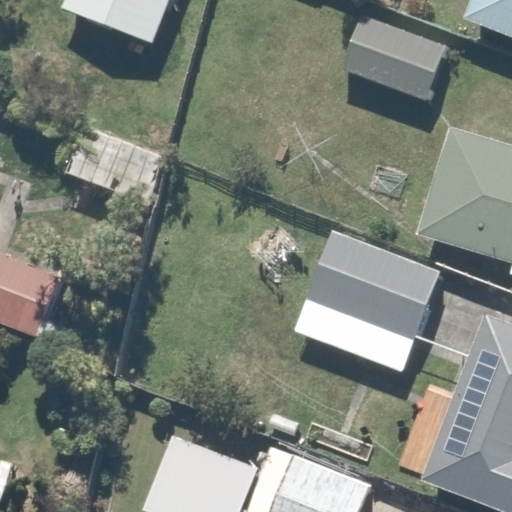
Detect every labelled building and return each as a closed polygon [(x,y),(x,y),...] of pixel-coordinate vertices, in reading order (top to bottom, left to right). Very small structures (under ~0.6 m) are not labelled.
[(182,0),(75,0),(72,8),(166,43),(182,0)] [(511,0),(480,0),(473,18),(511,33),(511,0)] [(453,45),(372,16),(350,75),(431,105),(453,45)] [(163,155),(91,125),(71,172),(144,202),(163,155)] [(424,237),(511,263),(511,142),(457,126),(424,237)] [(446,271),(337,231),(299,330),(409,371),(446,271)] [(73,281),(0,252),(0,322),(49,341),(73,281)] [(511,326),(487,318),(432,485),(511,510),(511,326)] [(199,341),(153,323),(133,371),(179,390),(199,341)] [(277,443),(249,511),(368,511),(380,484),(277,443)]
